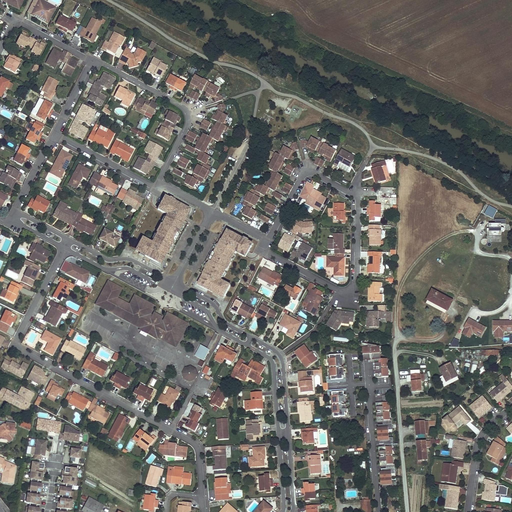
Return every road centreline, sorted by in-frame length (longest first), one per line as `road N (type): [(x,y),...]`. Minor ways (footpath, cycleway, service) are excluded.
road 1 (residential): [(172,429),(14,345),(65,245)]
road 2 (residential): [(293,511),(280,353),(174,282)]
road 3 (residential): [(171,288),(208,308),(222,331),(273,358),(282,511)]
road 4 (residential): [(354,192),(355,301),(264,251),(269,240)]
road 5 (residential): [(90,59),(186,113),(158,180)]
road 6 (residential): [(397,332),(408,511)]
road 7 (residential): [(269,240),(307,172),(354,192)]
road 8 (residential): [(158,180),(154,188),(54,133)]
